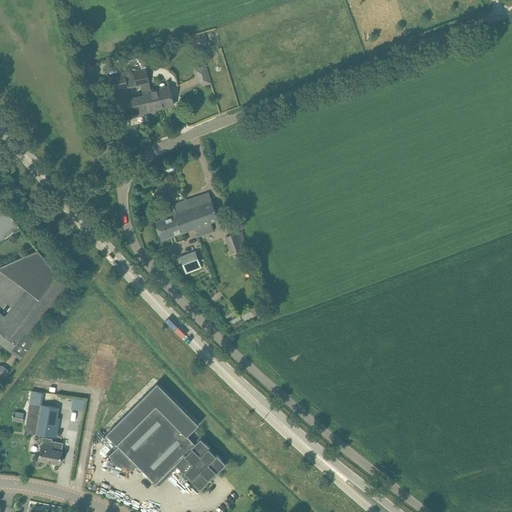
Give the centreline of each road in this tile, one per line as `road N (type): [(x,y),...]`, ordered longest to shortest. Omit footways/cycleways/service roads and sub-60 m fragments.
road 1 (unclassified): [(425,511),(263,380),(146,263),(125,220),(127,175)]
road 2 (primary): [(314,453),(136,282),(0,124)]
road 3 (unclassified): [(127,175),(180,139),(501,15)]
road 4 (unclassified): [(127,175),(100,138),(66,0)]
